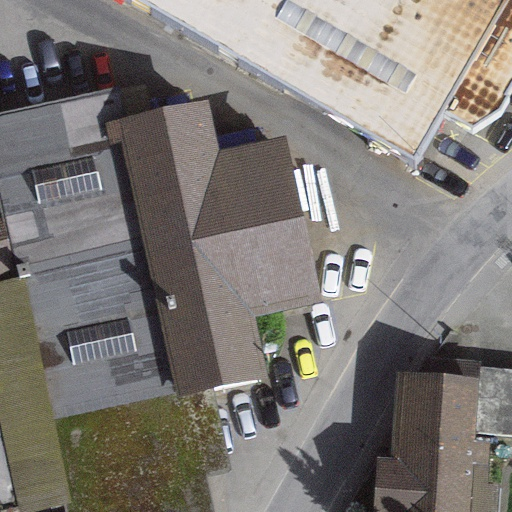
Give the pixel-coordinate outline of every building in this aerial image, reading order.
[(473,135),(500,116),(511,94),(511,0),(121,0),(415,169),(444,118),(473,135)] [(211,511),(187,396),(125,127),(118,93),(0,118),(0,283),(17,281),(66,511),(211,511)] [(202,111),(125,127),(187,396),(260,381),(246,316),(314,302),(281,150),(215,163),(202,111)] [(511,372),(428,365),(413,389),(407,472),(384,470),(381,511),(465,511),(472,433),(511,436),(511,372)] [(0,511),(24,511),(0,394),(0,511)]
